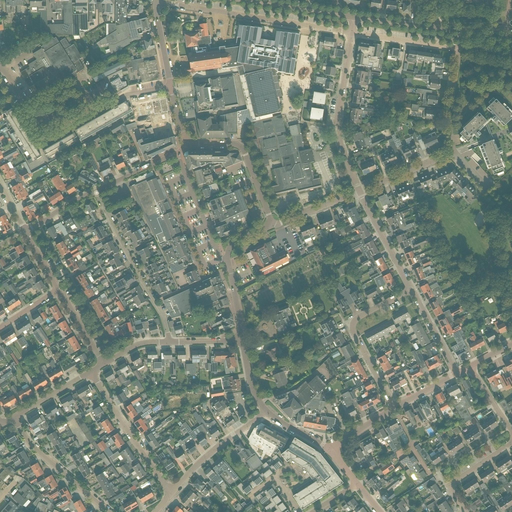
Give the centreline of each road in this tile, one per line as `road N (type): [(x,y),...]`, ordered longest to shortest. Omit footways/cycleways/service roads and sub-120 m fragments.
road 1 (residential): [(170,87),(128,94),(43,141),(2,67)]
road 2 (residential): [(156,2),(352,32)]
road 3 (residential): [(169,341),(96,192)]
road 4 (residential): [(393,408),(352,329),(355,319),(412,288)]
road 5 (residential): [(352,32),(337,132),(358,190)]
road 6 (residential): [(171,492),(91,372)]
road 7 (unclassified): [(269,222),(240,146),(187,143)]
road 8 (residential): [(107,511),(30,445),(13,418)]
road 9 (residential): [(171,492),(265,411)]
road 10 (residential): [(227,259),(220,260),(176,154)]
